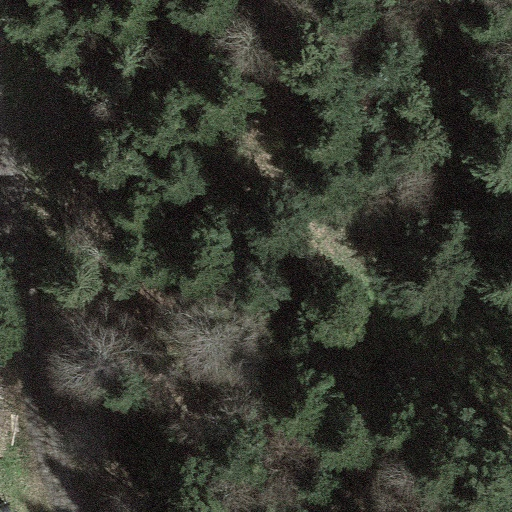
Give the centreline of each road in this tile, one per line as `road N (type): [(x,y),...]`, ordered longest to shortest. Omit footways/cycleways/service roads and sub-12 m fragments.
road 1 (track): [(500,391),(475,388),(397,319),(301,186),(224,0)]
road 2 (track): [(438,0),(510,362),(500,391),(511,405)]
road 3 (track): [(93,511),(46,387),(0,174)]
